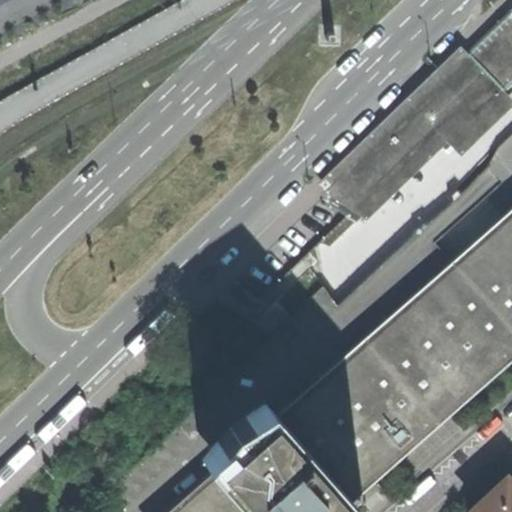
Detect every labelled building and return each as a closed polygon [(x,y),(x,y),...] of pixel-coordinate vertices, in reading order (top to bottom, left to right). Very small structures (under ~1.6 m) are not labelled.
[(511,8),(326,185),(331,190),(351,212),(361,222),(448,139),(450,141),(511,82),(511,8)] [(331,190),(304,215),(312,223),(325,238),(322,241),(328,248),(356,221),(349,214),(351,212),(331,190)] [(511,211),(278,418),(263,401),(227,424),(200,457),(215,474),(172,511),(362,511),(348,496),(511,350),(511,211)] [(325,238),(312,223),(242,289),(256,304),(325,238)] [(511,511),(511,486),(504,478),(467,511),(511,511)]
